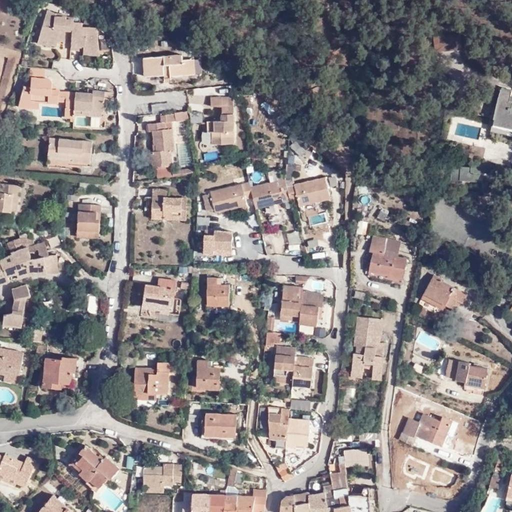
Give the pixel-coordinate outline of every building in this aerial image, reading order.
[(66,43),(72,43),(74,21),(74,19),(67,18),(55,17),(55,15),(55,13),(47,10),(39,39),(58,42),(64,42),(64,40),(67,40),(66,43)] [(74,21),(72,43),(71,50),(80,51),(80,48),(80,47),(84,47),(84,48),(84,52),(100,53),(97,28),(83,27),(83,23),(74,21)] [(461,50),(460,35),(434,37),(435,52),(461,50)] [(173,76),(196,74),(195,59),(182,60),(181,54),(143,58),(144,77),(166,74),(166,77),(173,76)] [(46,68),(33,67),(32,77),(45,78),(46,68)] [(45,78),(32,77),(31,88),(24,87),(18,106),(31,107),(31,98),(41,99),(59,101),(66,102),(64,118),(74,119),(74,109),(76,92),(60,90),(60,89),(51,88),(52,83),(49,79),(48,79),(45,78)] [(501,89),(493,119),(511,122),(511,100),(510,100),(511,92),(501,89)] [(76,92),(74,109),(83,110),(102,111),(104,112),(105,101),(106,91),(93,90),(93,93),(87,93),(76,92)] [(211,97),(211,106),(222,106),(222,121),(208,121),(208,132),(212,132),(212,143),(234,143),(233,96),(211,97)] [(40,108),(41,99),(31,98),(31,107),(40,108)] [(176,121),(191,119),(190,110),(175,112),(175,114),(176,121)] [(152,167),(156,167),(172,165),(173,165),(171,150),(175,150),(172,121),(176,121),(175,114),(160,115),(161,122),(148,124),(148,131),(152,130),(153,145),(156,145),(156,151),(154,151),(150,151),(152,167)] [(101,117),(92,116),(91,127),(100,128),(101,117)] [(511,122),(493,119),(490,131),(511,135),(511,122)] [(92,142),(50,138),(47,166),(71,168),(72,165),(90,166),(90,163),(92,142)] [(291,147),(301,157),(310,147),(301,138),(291,147)] [(491,161),(470,160),(470,172),(460,171),(460,177),(450,176),(450,184),(462,185),(462,180),(477,181),(482,173),(490,174),(491,161)] [(157,178),(172,177),(173,170),(172,165),(156,167),(157,178)] [(173,170),(172,177),(197,174),(197,168),(173,170)] [(10,174),(0,172),(0,181),(1,178),(9,179),(10,174)] [(294,177),(286,179),(288,187),(296,185),(294,177)] [(296,185),(288,187),(289,194),(291,201),(298,199),(300,206),(331,198),(326,177),(296,185)] [(253,197),(256,209),(283,202),(282,196),(289,194),(288,187),(286,179),(285,179),(251,188),(253,197)] [(99,184),(81,182),(80,189),(98,191),(99,184)] [(253,197),(251,188),(250,182),(210,192),(211,194),(203,195),(207,211),(215,209),(216,212),(247,205),(246,199),(253,197)] [(21,185),(0,183),(0,210),(17,213),(21,185)] [(163,210),(163,218),(186,219),(186,198),(168,197),(169,189),(153,188),(152,209),(163,210)] [(78,203),(77,231),(100,232),(101,219),(97,219),(97,212),(101,212),(101,204),(78,203)] [(375,218),(385,221),(389,209),(379,206),(375,218)] [(282,208),(268,211),(271,226),(286,222),(282,208)] [(151,218),(163,218),(163,210),(152,209),(151,218)] [(196,226),(209,225),(208,216),(195,217),(196,226)] [(364,234),(367,221),(359,219),(356,232),(364,234)] [(214,249),(232,250),(233,231),(215,230),(214,235),(205,235),(203,253),(214,254),(214,249)] [(287,234),(287,249),(299,249),(299,235),(287,234)] [(24,247),(34,244),(32,235),(21,238),(19,238),(7,243),(12,254),(0,260),(9,281),(22,277),(15,262),(28,259),(24,247)] [(372,236),(371,242),(386,245),(384,253),(398,257),(401,243),(372,236)] [(32,274),(48,274),(45,256),(49,255),(45,241),(34,244),(24,247),(28,259),(15,262),(22,277),(32,274)] [(386,245),(371,242),(369,251),(373,252),(369,271),(403,279),(408,258),(398,257),(384,253),(386,245)] [(437,259),(448,264),(450,258),(439,253),(437,259)] [(48,274),(60,272),(57,254),(49,255),(45,256),(48,274)] [(0,284),(9,281),(0,260),(0,259),(0,284)] [(434,274),(424,293),(421,297),(444,309),(446,305),(454,309),(458,301),(462,303),(467,294),(443,281),(444,280),(434,274)] [(217,284),(218,278),(208,277),(207,304),(230,305),(230,284),(222,284),(217,284)] [(160,308),(160,310),(160,312),(169,314),(172,298),(174,299),(177,281),(167,280),(166,287),(141,284),(140,294),(144,294),(143,305),(160,308)] [(181,289),(192,290),(193,283),(182,281),(181,289)] [(12,289),(15,301),(13,312),(5,314),(3,325),(22,328),(26,298),(31,297),(28,284),(12,289)] [(303,292),(304,287),(285,285),(281,313),(300,315),(303,292)] [(299,321),(299,323),(318,326),(319,318),(320,306),(323,306),(324,295),(303,292),(300,315),(299,321)] [(98,310),(98,296),(89,296),(89,310),(98,310)] [(379,334),(381,334),(383,319),(360,316),(360,322),(357,322),(355,331),(358,331),(358,337),(354,337),(353,346),(356,346),(356,353),(354,353),(351,377),(362,378),(364,360),(374,361),(372,379),(382,380),(384,361),(382,361),(382,356),(383,356),(385,342),(380,342),(378,342),(379,334)] [(33,326),(31,340),(41,341),(43,328),(33,326)] [(282,333),(267,332),(265,345),(274,346),(275,342),(281,343),(282,333)] [(296,356),(297,348),(278,346),(274,380),(293,382),(296,356)] [(0,347),(0,374),(4,375),(19,378),(24,352),(0,347)] [(73,373),(74,357),(63,356),(63,359),(46,357),(43,381),(43,387),(55,388),(56,382),(62,383),(72,384),(73,373)] [(293,382),(293,385),(311,387),(314,362),(307,361),(308,358),(296,356),(293,382)] [(209,367),(209,360),(198,359),(197,388),(219,389),(220,367),(212,367),(209,367)] [(465,384),(484,388),(488,368),(469,365),(469,363),(449,359),(446,376),(456,378),(455,379),(465,381),(465,384)] [(134,395),(157,396),(157,393),(168,393),(170,372),(176,372),(176,363),(158,362),(157,369),(157,373),(146,372),(146,368),(136,367),(134,395)] [(3,381),(18,384),(19,378),(4,375),(3,381)] [(345,388),(344,410),(352,410),(354,388),(345,388)] [(395,401),(406,405),(410,395),(398,390),(396,394),(397,395),(396,397),(397,398),(395,401)] [(401,404),(396,418),(405,422),(410,408),(401,404)] [(261,428),(270,428),(269,408),(261,408),(261,428)] [(289,418),(290,408),(283,408),(282,408),(282,414),(277,413),(277,408),(269,408),(270,428),(270,439),(276,439),(287,440),(289,418)] [(237,414),(206,413),(205,435),(236,437),(237,414)] [(440,420),(423,413),(419,422),(409,418),(403,431),(402,431),(399,438),(413,445),(416,437),(414,436),(415,434),(437,443),(440,437),(445,440),(453,420),(442,416),(440,420)] [(287,444),(287,446),(296,447),(296,445),(308,446),(309,433),(310,427),(310,420),(289,418),(287,440),(287,444)] [(83,469),(81,472),(79,473),(89,482),(87,484),(97,491),(109,478),(111,479),(120,468),(106,456),(102,460),(98,456),(85,445),(80,452),(81,453),(83,455),(76,463),(83,469)] [(346,463),(346,467),(367,464),(365,449),(344,450),(346,463)] [(502,449),(494,470),(500,472),(506,451),(502,449)] [(71,463),(81,472),(83,469),(76,463),(83,455),(81,453),(71,463)] [(0,472),(18,481),(18,482),(26,486),(37,461),(28,457),(25,463),(24,465),(22,465),(23,462),(5,455),(4,458),(0,456),(0,472)] [(285,461),(275,465),(279,471),(288,466),(285,461)] [(341,472),(330,474),(332,484),(335,497),(340,497),(341,505),(335,506),(334,511),(352,511),(349,494),(348,487),(346,467),(346,463),(339,464),(341,472)] [(143,487),(165,488),(165,485),(173,485),(173,481),(182,481),(182,465),(174,465),(174,464),(164,464),(164,467),(144,467),(143,487)] [(220,464),(220,466),(217,476),(228,480),(231,468),(220,464)] [(238,470),(232,468),(228,485),(234,486),(235,482),(237,473),(238,470)] [(0,478),(16,485),(18,482),(18,481),(0,472),(0,478)] [(501,479),(492,476),(489,486),(498,488),(501,479)] [(309,501),(310,511),(334,511),(335,506),(341,505),(340,497),(335,497),(332,484),(323,486),(324,492),(309,495),(308,495),(309,501)] [(234,486),(228,485),(227,489),(226,494),(238,495),(238,489),(234,486)] [(352,511),(370,511),(369,487),(364,488),(361,495),(349,494),(352,511)] [(246,490),(238,489),(238,495),(236,511),(264,511),(267,496),(253,496),(245,495),(246,490)] [(295,511),(295,503),(309,501),(308,495),(309,495),(309,492),(295,494),(286,496),(281,500),(280,508),(280,511),(295,511)] [(130,493),(129,501),(130,502),(129,505),(137,506),(138,501),(143,502),(144,494),(130,493)] [(209,511),(211,493),(184,493),(183,505),(180,505),(179,511),(209,511)] [(211,493),(209,511),(223,511),(225,494),(220,494),(211,493)] [(225,494),(223,511),(236,511),(238,495),(226,494),(225,494)] [(72,511),(53,495),(37,511),(72,511)] [(310,511),(309,501),(295,503),(295,511),(310,511)]
